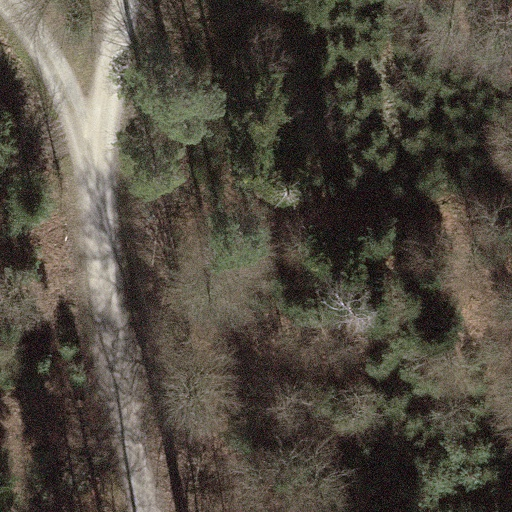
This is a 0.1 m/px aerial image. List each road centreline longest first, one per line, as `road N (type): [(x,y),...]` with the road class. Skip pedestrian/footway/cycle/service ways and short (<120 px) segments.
road 1 (track): [(127,0),(91,152),(109,346),(146,511)]
road 2 (track): [(10,0),(56,71),(91,152)]
